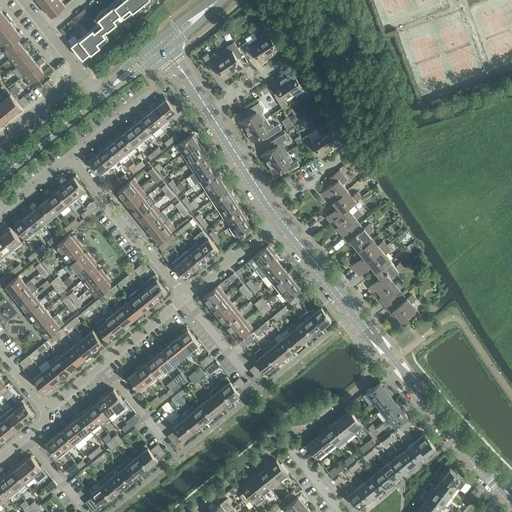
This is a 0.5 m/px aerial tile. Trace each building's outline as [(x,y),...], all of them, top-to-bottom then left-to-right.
[(38,0),(42,4),(40,5),(42,8),(52,0),(38,0)] [(61,0),(52,0),(42,8),(45,12),(47,10),(51,16),(65,5),(61,0)] [(78,39),(72,44),(84,60),(88,57),(86,55),(92,51),(97,47),(98,49),(104,44),(103,42),(109,37),(103,30),(107,27),(108,28),(125,14),(142,0),(141,0),(114,0),(108,5),(103,0),(101,0),(99,3),(104,9),(97,14),(102,20),(101,20),(98,23),(97,23),(88,31),(85,26),(81,29),(79,31),(78,30),(76,31),(74,33),(75,34),(78,39)] [(85,8),(76,15),(79,18),(87,11),(85,8)] [(0,9),(0,23),(9,16),(7,13),(5,15),(1,9),(0,9)] [(9,16),(0,23),(0,40),(2,39),(0,37),(14,26),(10,21),(12,19),(9,16)] [(258,37),(270,55),(273,53),(274,54),(280,51),(273,39),(278,36),(269,21),(263,24),(266,28),(264,30),(263,32),(264,33),(258,37)] [(2,39),(7,45),(7,46),(17,38),(23,34),(20,30),(18,31),(14,26),(0,37),(2,39)] [(205,40),(209,45),(214,42),(211,37),(205,40)] [(247,40),(242,44),(249,55),(254,52),(261,63),(267,59),(266,57),(270,55),(258,37),(249,43),(247,40)] [(24,47),(22,44),(17,38),(7,46),(7,45),(3,49),(10,57),(24,47)] [(221,53),(233,71),(236,69),(237,71),(243,67),(236,56),(241,52),(234,41),(227,46),(226,49),(229,53),(224,56),(221,53)] [(24,47),(10,57),(17,66),(30,55),(25,48),(28,46),(25,42),(22,44),(24,47)] [(233,71),(221,53),(216,57),(215,56),(212,55),(210,57),(208,53),(203,56),(212,71),(217,68),(224,79),(230,75),(229,73),(233,71)] [(30,55),(17,66),(23,74),(37,63),(35,61),(30,55)] [(37,63),(23,74),(30,83),(44,72),(39,65),(42,63),(38,59),(35,61),(37,63)] [(284,77),(293,92),(296,96),(306,90),(309,95),(314,91),(304,77),(299,80),(292,69),(286,73),(287,75),(284,77)] [(293,92),(284,77),(280,79),(279,77),(273,81),(280,92),(275,96),(282,107),(288,103),(284,98),(293,92)] [(54,83),(50,78),(44,83),(48,88),(54,83)] [(15,95),(20,91),(15,84),(10,88),(15,95)] [(20,112),(23,109),(11,94),(4,99),(2,96),(0,97),(0,102),(2,101),(13,114),(18,110),(20,112)] [(161,102),(158,105),(170,120),(178,113),(165,97),(160,101),(161,102)] [(8,119),(13,114),(2,101),(0,102),(0,115),(6,123),(9,120),(8,119)] [(248,116),(240,121),(244,127),(246,126),(248,130),(266,118),(262,112),(263,112),(264,109),(262,107),(259,102),(248,109),(251,114),(248,116)] [(153,107),(148,110),(161,126),(170,120),(158,105),(154,108),(153,107)] [(144,116),(141,118),(153,133),(161,126),(148,110),(143,114),(144,116)] [(289,117),(293,122),(298,119),(294,114),(289,117)] [(131,124),(144,140),(153,133),(141,118),(137,121),(136,120),(131,124)] [(266,118),(248,130),(250,133),(248,134),(252,140),(263,133),(267,138),(282,128),(278,123),(274,126),(273,124),(270,123),(266,118)] [(318,131),(330,149),(333,147),(334,148),(340,144),(333,133),(339,130),(331,119),(326,122),(328,125),(318,131)] [(186,131),(192,126),(189,122),(183,127),(186,131)] [(134,144),(136,147),(144,140),(131,124),(126,128),(127,129),(124,132),(134,144)] [(302,138),(306,144),(309,149),(314,146),(321,157),(328,153),(327,151),(330,149),(318,131),(316,129),(302,138)] [(114,138),(127,154),(136,147),(134,144),(124,132),(120,135),(119,134),(114,138)] [(173,141),(179,137),(176,133),(170,137),(173,141)] [(273,147),(262,155),(266,161),(267,160),(269,163),(288,151),(284,146),(285,145),(285,143),(283,141),(288,138),(287,136),(284,133),(269,142),(273,147)] [(182,154),(200,143),(197,137),(195,138),(192,134),(176,144),(182,154)] [(173,141),(170,137),(164,142),(168,146),(173,141)] [(107,146),(119,161),(127,154),(114,138),(109,142),(110,143),(107,146)] [(188,163),(204,152),(202,149),(203,148),(200,143),(182,154),(188,163)] [(97,151),(110,167),(119,161),(107,146),(103,149),(102,147),(97,151)] [(159,146),(153,151),(156,155),(162,150),(159,146)] [(88,161),(91,165),(93,164),(102,175),(110,167),(97,151),(93,155),(94,156),(88,161)] [(156,155),(153,151),(148,156),(151,159),(156,155)] [(288,151),(269,163),(271,166),(270,167),(274,174),(285,166),(288,172),(299,164),(296,159),(293,161),(288,151)] [(194,172),(212,161),(208,156),(207,156),(204,152),(188,163),(194,172)] [(142,160),(136,165),(139,169),(145,164),(142,160)] [(195,184),(200,181),(216,171),(214,167),(215,166),(212,161),(194,172),(189,175),(195,184)] [(159,171),(163,168),(158,162),(155,166),(159,171)] [(139,169),(136,165),(131,169),(134,173),(139,169)] [(157,173),(152,168),(148,171),(153,176),(157,173)] [(168,174),(163,168),(159,171),(164,177),(168,174)] [(333,201),(347,190),(342,184),(348,180),(340,169),(329,177),(334,182),(322,192),(325,196),(327,194),(333,201)] [(206,190),(223,179),(220,174),(219,175),(216,171),(200,181),(206,190)] [(157,173),(153,176),(157,182),(161,179),(157,173)] [(77,175),(76,174),(70,179),(69,178),(64,182),(78,198),(86,191),(78,180),(80,179),(77,175)] [(119,179),(122,182),(128,178),(125,174),(119,178),(119,179)] [(122,182),(119,179),(119,178),(118,177),(108,184),(113,190),(122,182)] [(134,177),(117,190),(124,199),(141,186),(134,177)] [(173,188),(177,185),(172,179),(168,182),(173,188)] [(212,199),(228,189),(225,185),(227,184),(223,179),(206,190),(212,199)] [(78,198),(64,182),(60,186),(61,187),(57,190),(69,205),(78,198)] [(170,190),(166,184),(162,187),(166,193),(170,190)] [(181,191),(177,185),(173,188),(177,194),(181,191)] [(141,186),(124,199),(131,208),(148,194),(141,186)] [(218,209),(235,197),(232,192),(230,193),(228,189),(212,199),(218,209)] [(69,205),(57,190),(53,193),(52,192),(48,195),(61,212),(69,205)] [(170,190),(166,193),(171,199),(175,196),(170,190)] [(333,219),(353,203),(361,196),(357,191),(352,196),(347,190),(333,201),(338,208),(337,210),(336,208),(326,216),(330,222),(333,219)] [(362,196),(365,200),(372,195),(369,191),(362,196)] [(148,194),(131,208),(138,216),(154,203),(156,202),(149,193),(148,194)] [(61,212),(48,195),(43,199),(44,201),(40,203),(52,218),(61,212)] [(186,205),(190,202),(186,196),(182,199),(186,205)] [(223,218),(240,207),(237,203),(238,203),(235,197),(218,209),(223,218)] [(85,207),(87,209),(90,213),(98,206),(94,200),(85,207)] [(184,207),(179,201),(175,204),(180,210),(184,207)] [(195,207),(190,202),(186,205),(191,211),(195,207)] [(52,218),(40,203),(37,206),(36,205),(31,209),(44,225),(52,218)] [(161,211),(154,203),(138,216),(145,224),(161,211)] [(333,219),(339,226),(336,227),(343,236),(353,228),(354,228),(360,223),(356,218),(362,214),(353,203),(333,219)] [(184,207),(180,210),(185,216),(188,212),(184,207)] [(229,227),(247,216),(243,210),(242,211),(240,207),(223,218),(229,227)] [(44,225),(31,209),(26,213),(27,214),(23,217),(35,232),(44,225)] [(87,209),(81,214),(84,218),(90,213),(87,209)] [(161,211),(145,224),(152,233),(169,219),(162,210),(161,211)] [(200,222),(204,219),(199,213),(195,216),(200,222)] [(249,231),(253,228),(249,222),(250,221),(247,216),(229,227),(235,236),(247,229),(249,231)] [(35,232),(23,217),(20,220),(19,219),(14,223),(27,239),(35,232)] [(73,227),(79,222),(76,218),(70,223),(73,227)] [(169,219),(152,233),(159,242),(172,231),(176,228),(169,219)] [(208,224),(204,219),(200,222),(204,227),(208,224)] [(184,225),(187,229),(193,224),(190,221),(184,225)] [(67,231),(73,227),(70,223),(64,227),(67,231)] [(353,243),(358,250),(372,239),(367,233),(373,228),(369,223),(357,233),(354,228),(353,228),(343,236),(351,245),(353,243)] [(187,229),(184,225),(178,230),(181,234),(187,229)] [(2,235),(14,249),(22,242),(9,226),(4,231),(5,232),(2,235)] [(213,238),(217,235),(213,230),(209,233),(213,238)] [(219,250),(207,235),(203,231),(194,238),(198,243),(211,258),(216,254),(215,253),(219,250)] [(59,232),(53,236),(56,240),(62,236),(59,232)] [(62,254),(79,240),(74,235),(73,237),(70,233),(55,245),(62,254)] [(167,239),(170,243),(176,238),(173,234),(167,239)] [(0,249),(5,256),(14,249),(2,235),(0,236),(0,249)] [(222,241),(217,235),(213,238),(218,244),(222,241)] [(56,240),(53,236),(47,241),(50,245),(56,240)] [(170,243),(167,239),(158,246),(163,252),(172,244),(170,243)] [(351,265),(356,270),(386,245),(382,240),(376,245),(372,239),(358,250),(364,257),(362,258),(361,257),(351,265)] [(69,262),(84,250),(81,247),(83,246),(79,240),(62,254),(69,262)] [(198,243),(190,249),(201,264),(205,261),(206,262),(211,258),(198,243)] [(269,244),(248,261),(255,269),(274,255),(271,251),(273,249),(269,244)] [(370,264),(376,271),(389,260),(384,254),(389,250),(386,245),(356,270),(360,275),(369,267),(368,266),(370,264)] [(37,256),(42,251),(39,247),(34,252),(37,256)] [(201,264),(190,249),(181,256),(194,272),(194,271),(193,270),(201,264)] [(75,271),(92,257),(88,252),(86,254),(84,250),(69,262),(65,266),(72,274),(75,271)] [(31,260),(37,256),(34,252),(28,257),(31,260)] [(274,255),(255,269),(262,278),(265,275),(266,275),(281,263),(274,255)] [(189,276),(194,272),(181,256),(173,263),(184,277),(188,274),(189,276)] [(82,279),(97,267),(95,264),(96,262),(92,257),(75,271),(82,279)] [(42,261),(47,266),(50,263),(46,258),(42,261)] [(376,289),(390,277),(403,266),(399,261),(394,266),(389,260),(376,271),(381,278),(380,280),(379,279),(369,286),(373,292),(376,289)] [(144,262),(135,269),(139,274),(148,267),(144,262)] [(20,263),(14,267),(18,271),(23,267),(20,263)] [(40,271),(44,268),(40,263),(36,266),(40,271)] [(50,263),(47,266),(51,272),(55,269),(50,263)] [(272,284),(287,271),(281,263),(266,275),(272,284)] [(242,266),(236,270),(240,274),(245,270),(242,266)] [(18,271),(14,267),(9,272),(12,276),(18,271)] [(89,288),(106,274),(102,269),(100,270),(97,267),(82,279),(89,288)] [(44,268),(40,271),(45,277),(49,274),(44,268)] [(126,276),(130,280),(135,275),(132,271),(126,276)] [(279,292),(294,280),(287,271),(272,284),(279,292)] [(234,272),(228,277),(231,281),(237,276),(234,272)] [(6,285),(13,294),(26,283),(19,274),(6,285)] [(96,296),(111,284),(108,281),(110,279),(106,274),(89,288),(96,296)] [(59,284),(63,281),(58,275),(54,278),(59,284)] [(126,276),(121,280),(124,284),(130,280),(126,276)] [(68,286),(73,282),(69,277),(64,281),(68,286)] [(379,298),(387,306),(402,293),(399,288),(404,284),(400,279),(395,283),(390,277),(376,289),(382,296),(379,298)] [(55,287),(56,287),(59,284),(54,278),(51,282),(55,287)] [(148,285),(158,298),(167,291),(157,278),(148,285)] [(26,283),(13,294),(20,302),(33,292),(37,288),(30,279),(26,283)] [(246,282),(250,288),(254,285),(250,279),(246,282)] [(286,301),(301,289),(294,280),(279,292),(286,301)] [(64,290),(65,289),(67,287),(63,281),(59,284),(64,290)] [(146,282),(137,289),(150,305),(158,298),(148,285),(146,282)] [(59,284),(56,287),(55,287),(60,293),(64,290),(59,284)] [(244,293),(248,289),(243,284),(240,287),(244,293)] [(110,289),(113,293),(118,289),(115,285),(110,289)] [(211,306),(226,294),(218,285),(204,297),(211,306)] [(254,285),(250,288),(255,293),(259,290),(254,285)] [(312,291),(309,287),(303,291),(306,295),(312,291)] [(113,293),(110,289),(104,294),(107,298),(113,293)] [(131,299),(142,312),(150,305),(137,289),(129,296),(131,299)] [(248,289),(244,293),(249,298),(253,295),(248,289)] [(69,294),(74,300),(78,297),(73,291),(69,294)] [(20,302),(26,311),(39,300),(33,292),(20,302)] [(402,293),(387,306),(394,315),(396,313),(402,320),(416,308),(411,302),(416,298),(412,293),(406,298),(402,293)] [(218,314),(232,302),(226,294),(211,306),(214,309),(212,310),(216,315),(218,314)] [(71,302),(67,296),(63,299),(68,305),(71,302)] [(263,305),(267,302),(262,296),(258,299),(263,305)] [(297,296),(291,301),(295,305),(300,300),(297,296)] [(74,300),(78,306),(82,303),(78,297),(74,300)] [(93,303),(96,307),(102,302),(99,298),(93,303)] [(123,306),(133,319),(142,312),(131,299),(123,306)] [(255,303),(259,308),(263,305),(258,299),(255,303)] [(26,311),(33,319),(46,308),(39,300),(26,311)] [(71,302),(68,305),(72,311),(76,308),(71,302)] [(224,322),(239,310),(232,302),(218,314),(224,322)] [(271,308),(267,302),(263,305),(268,311),(271,308)] [(96,307),(93,303),(87,308),(90,311),(96,307)] [(264,314),(268,311),(263,305),(259,308),(264,314)] [(123,306),(114,312),(125,325),(133,319),(123,306)] [(278,311),(282,315),(287,310),(284,306),(278,311)] [(312,309),(309,311),(322,326),(325,324),(326,326),(333,320),(322,307),(315,312),(312,309)] [(33,322),(33,324),(34,325),(36,325),(37,324),(40,327),(53,317),(46,308),(33,319),(35,321),(33,322)] [(224,322),(231,331),(246,319),(239,310),(224,322)] [(309,310),(299,318),(303,322),(314,336),(320,331),(319,329),(322,326),(309,311),(309,310)] [(282,315),(278,311),(273,316),(276,320),(282,315)] [(106,319),(116,332),(125,325),(114,312),(106,319)] [(53,317),(40,327),(47,336),(56,329),(64,322),(57,313),(53,317)] [(71,321),(74,325),(80,320),(77,316),(71,321)] [(116,332),(106,319),(104,316),(95,323),(108,339),(116,332)] [(231,331),(230,332),(234,337),(235,336),(238,340),(253,328),(246,319),(231,331)] [(74,325),(71,321),(65,325),(69,329),(74,325)] [(260,326),(263,330),(269,325),(266,322),(260,326)] [(291,326),(303,341),(306,339),(308,341),(314,336),(303,322),(296,327),(294,324),(291,326)] [(263,330),(260,326),(254,331),(257,335),(263,330)] [(300,344),(303,341),(291,326),(288,329),(290,332),(284,337),(295,351),(302,346),(300,344)] [(179,335),(191,350),(200,343),(187,327),(182,331),(183,333),(179,335)] [(60,330),(56,333),(54,334),(57,338),(63,334),(60,330)] [(93,330),(84,337),(95,350),(103,343),(93,330)] [(57,338),(54,334),(49,339),(52,343),(57,338)] [(254,339),(250,334),(239,343),(241,345),(242,347),(247,343),(248,344),(254,339)] [(170,341),(183,357),(191,350),(179,335),(171,342),(170,341)] [(84,337),(76,343),(86,357),(95,350),(84,337)] [(272,341),(284,356),(288,354),(289,356),(295,351),(284,337),(278,342),(275,339),(272,341)] [(162,349),(174,364),(183,357),(170,341),(165,345),(166,346),(162,349)] [(282,359),(284,356),(272,341),(263,349),(277,366),(283,360),(282,359)] [(37,348),(41,352),(46,347),(43,343),(37,348)] [(84,358),(86,357),(76,343),(67,350),(78,363),(80,366),(85,361),(85,360),(84,358)] [(252,377),(254,379),(256,380),(269,369),(270,371),(277,366),(263,349),(262,347),(255,353),(256,354),(253,357),(262,368),(252,377)] [(37,348),(32,352),(35,356),(41,352),(37,348)] [(174,364),(162,349),(159,352),(158,351),(153,355),(166,371),(174,364)] [(67,350),(59,357),(70,370),(78,363),(67,350)] [(56,354),(48,360),(51,364),(56,370),(61,377),(63,379),(68,375),(68,373),(67,372),(70,370),(59,357),(56,354)] [(200,361),(205,367),(213,360),(209,354),(200,361)] [(29,355),(20,362),(25,367),(34,360),(29,355)] [(166,371),(153,355),(148,359),(149,360),(146,363),(158,378),(166,371)] [(47,359),(38,366),(42,371),(53,384),(54,383),(58,383),(63,379),(61,377),(56,370),(51,364),(48,360),(47,359)] [(216,361),(205,370),(209,375),(220,366),(216,361)] [(158,378),(146,363),(142,366),(141,364),(136,368),(149,384),(158,378)] [(197,375),(203,370),(200,367),(194,371),(197,375)] [(149,384),(136,368),(131,372),(132,373),(126,378),(130,382),(132,381),(140,392),(149,384)] [(197,375),(200,379),(206,374),(203,370),(197,375)] [(53,384),(42,371),(33,378),(44,391),(45,390),(46,392),(47,392),(51,389),(52,387),(50,386),(53,384)] [(197,375),(194,371),(188,376),(191,380),(197,375)] [(197,375),(191,380),(195,383),(200,379),(197,375)] [(217,383),(218,385),(221,388),(232,402),(238,397),(237,395),(249,385),(250,382),(248,380),(237,389),(226,376),(217,383)] [(176,383),(179,387),(185,383),(182,379),(176,383)] [(374,401),(389,388),(385,384),(383,385),(380,381),(367,392),(374,401)] [(174,392),(179,387),(176,383),(171,388),(174,392)] [(0,389),(0,390),(3,393),(8,389),(5,385),(0,389)] [(232,402),(221,388),(218,385),(209,393),(221,408),(224,405),(226,407),(232,402)] [(104,394),(117,410),(126,403),(114,388),(110,392),(109,390),(104,394)] [(178,393),(181,396),(187,392),(183,388),(178,393)] [(381,409),(394,399),(391,395),(393,393),(389,388),(374,401),(381,409)] [(159,397),(163,401),(168,396),(165,392),(160,397),(159,397)] [(181,396),(178,393),(172,397),(175,401),(181,396)] [(208,398),(202,403),(213,417),(219,412),(218,410),(221,408),(209,393),(206,395),(208,398)] [(97,402),(109,417),(117,410),(104,394),(105,396),(97,402)] [(154,408),(156,407),(163,401),(159,397),(160,397),(158,395),(149,402),(154,408)] [(22,399),(13,406),(25,421),(27,424),(31,420),(31,418),(30,417),(34,414),(22,399)] [(381,409),(377,413),(383,421),(388,417),(403,405),(399,400),(397,402),(394,399),(381,409)] [(87,408),(100,424),(109,417),(97,402),(93,405),(92,404),(87,408)] [(213,417),(202,403),(196,408),(193,405),(190,408),(202,423),(205,420),(207,422),(213,417)] [(395,426),(408,416),(405,412),(407,410),(403,405),(388,417),(395,426)] [(13,406),(5,413),(17,428),(25,421),(13,406)] [(80,416),(92,431),(100,424),(87,408),(82,412),(83,413),(80,416)] [(190,408),(181,415),(195,432),(201,427),(199,425),(202,423),(190,408)] [(364,426),(360,422),(350,409),(346,412),(344,410),(339,414),(355,433),(364,426)] [(5,413),(0,417),(0,424),(8,435),(17,428),(5,413)] [(126,421),(127,423),(131,427),(139,420),(135,414),(126,421)] [(174,446),(175,445),(187,435),(188,437),(195,432),(181,415),(179,414),(173,419),(175,420),(171,423),(176,428),(168,435),(172,441),(170,443),(172,446),(174,446)] [(355,433),(339,414),(335,418),(336,420),(333,423),(347,440),(355,433)] [(71,423),(83,438),(92,431),(80,416),(71,423)] [(63,429),(75,444),(83,438),(71,423),(63,429)] [(131,427),(127,423),(122,428),(125,431),(131,427)] [(347,440),(333,423),(329,426),(328,424),(323,428),(335,443),(338,447),(347,440)] [(0,424),(0,441),(0,442),(8,435),(0,424)] [(335,443),(323,428),(318,432),(319,434),(316,437),(326,449),(335,443)] [(75,444),(63,429),(55,436),(67,451),(75,444)] [(115,442),(120,437),(117,433),(112,438),(115,442)] [(436,446),(425,433),(416,440),(428,455),(433,451),(432,449),(436,446)] [(67,451),(55,436),(44,445),(47,449),(49,448),(58,458),(67,451)] [(115,442),(118,445),(123,441),(120,437),(115,442)] [(326,449),(316,437),(312,439),(311,437),(305,442),(317,457),(326,449)] [(115,442),(112,438),(106,442),(109,446),(115,442)] [(423,459),(428,455),(416,440),(408,447),(418,460),(422,457),(423,459)] [(115,442),(109,446),(112,450),(118,445),(115,442)] [(138,455),(150,469),(156,463),(155,462),(166,452),(163,449),(155,455),(145,444),(142,446),(145,450),(138,455)] [(94,450),(97,454),(103,450),(99,446),(94,450)] [(415,462),(418,460),(408,447),(399,454),(412,468),(416,464),(415,462)] [(91,459),(97,454),(94,450),(88,455),(91,459)] [(96,459),(99,463),(104,458),(101,454),(96,459)] [(407,472),(412,468),(399,454),(391,460),(401,473),(405,470),(407,472)] [(22,461),(35,477),(38,481),(47,474),(31,455),(27,458),(26,457),(22,461)] [(143,474),(150,469),(138,455),(132,460),(130,456),(127,459),(139,474),(142,472),(143,474)] [(77,464),(80,468),(86,463),(82,459),(77,464)] [(99,463),(96,459),(90,464),(93,468),(99,463)] [(136,477),(139,474),(127,459),(117,466),(120,470),(131,484),(137,479),(136,477)] [(277,459),(268,466),(280,481),(289,474),(277,459)] [(398,476),(401,473),(391,460),(382,467),(395,482),(399,478),(398,476)] [(14,469),(26,484),(35,477),(22,461),(17,465),(18,466),(14,469)] [(71,475),(73,473),(80,468),(77,464),(75,462),(66,469),(71,475)] [(329,472),(333,477),(342,469),(338,464),(329,472)] [(131,484),(120,470),(117,466),(108,474),(120,489),(123,487),(125,489),(131,484)] [(260,473),(271,488),(280,481),(268,466),(260,473)] [(374,474),(385,487),(388,484),(390,486),(395,482),(382,467),(374,474)] [(445,470),(441,475),(457,486),(460,489),(468,478),(465,475),(463,477),(450,467),(447,471),(445,470)] [(10,471),(5,475),(18,491),(26,484),(14,469),(11,472),(10,471)] [(260,473),(251,480),(263,495),(271,488),(260,473)] [(99,481),(112,499),(119,494),(117,492),(120,489),(108,474),(99,481)] [(381,490),(385,487),(374,474),(366,481),(378,496),(383,492),(381,490)] [(0,480),(0,485),(9,498),(18,491),(5,475),(0,478),(1,480),(0,480)] [(437,485),(450,495),(457,486),(441,475),(437,480),(439,481),(437,485)] [(43,488),(45,490),(48,494),(58,485),(54,480),(43,488)] [(251,480),(242,487),(257,505),(265,498),(263,495),(251,480)] [(87,510),(89,511),(92,511),(105,502),(106,504),(112,499),(99,481),(89,489),(98,501),(87,510)] [(373,500),(378,496),(366,481),(357,488),(368,501),(371,498),(373,500)] [(0,503),(1,504),(9,498),(0,485),(0,503)] [(428,492),(444,504),(450,495),(437,485),(434,489),(432,487),(428,492)] [(368,501),(357,488),(348,495),(360,510),(366,505),(364,503),(368,501)] [(48,494),(45,490),(39,494),(42,498),(48,494)] [(424,502),(436,511),(437,511),(444,504),(428,492),(424,497),(426,499),(424,502)] [(298,496),(284,508),(287,511),(296,511),(305,504),(298,496)] [(211,511),(209,511),(226,511),(233,507),(234,506),(227,498),(221,503),(216,506),(211,511)] [(32,508),(38,504),(35,500),(29,505),(32,508)] [(415,509),(418,511),(436,511),(424,502),(421,506),(419,504),(415,509)]
